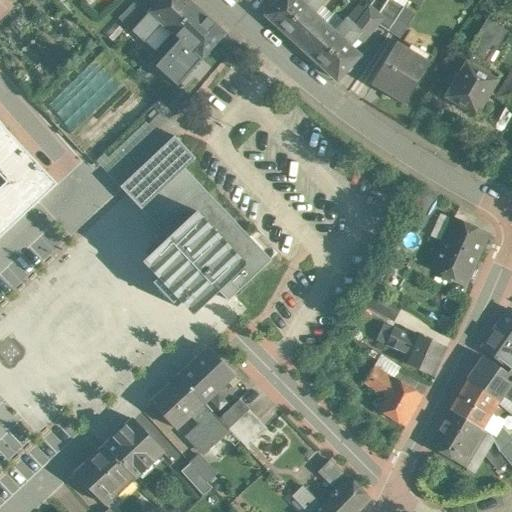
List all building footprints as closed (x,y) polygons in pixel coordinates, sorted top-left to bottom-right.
[(0,0),(0,16),(17,0),(0,0)] [(196,6),(189,0),(159,0),(148,12),(149,13),(132,31),(144,41),(160,23),(171,33),(196,6)] [(280,0),(267,15),(283,30),(305,6),(297,0),(280,0)] [(310,0),(305,6),(283,30),(300,45),(321,22),(313,14),(325,0),(310,0)] [(392,0),(389,0),(375,22),(389,31),(404,7),(392,0)] [(143,12),(133,3),(118,18),(129,28),(143,12)] [(179,40),(199,58),(201,60),(225,33),(196,6),(171,33),(179,40)] [(404,7),(389,31),(401,39),(417,16),(404,7)] [(346,19),(334,33),(342,40),(354,26),(346,19)] [(334,33),(321,22),(300,45),(320,64),(342,40),(334,33)] [(354,26),(342,40),(349,47),(362,33),(354,26)] [(505,36),(487,26),(471,52),(474,54),(468,65),(480,73),(484,66),(486,68),(505,36)] [(199,58),(179,40),(157,64),(177,82),(199,58)] [(349,47),(342,40),(320,64),(339,81),(360,57),(349,47)] [(417,53),(399,42),(373,82),(406,104),(433,63),(431,62),(433,60),(418,51),(417,53)] [(480,73),(468,65),(448,97),(477,114),(500,76),(486,68),(484,66),(480,73)] [(511,73),(498,99),(511,106),(511,73)] [(159,98),(141,115),(156,130),(173,113),(159,98)] [(0,237),(58,185),(8,130),(0,120),(0,237)] [(270,260),(184,168),(194,158),(174,136),(121,186),(141,208),(142,207),(169,237),(144,261),(193,313),(219,289),(228,299),(270,260)] [(485,234),(453,220),(432,268),(464,282),(485,234)] [(427,265),(408,256),(404,266),(423,275),(427,265)] [(400,306),(363,286),(357,299),(393,319),(400,306)] [(511,312),(507,308),(507,309),(497,323),(511,334),(511,312)] [(511,334),(497,323),(481,347),(507,366),(510,361),(511,362),(511,334)] [(446,348),(415,334),(413,337),(395,328),(394,329),(387,344),(388,345),(406,353),(403,360),(434,375),(446,348)] [(208,348),(178,376),(203,402),(233,375),(208,348)] [(511,375),(484,356),(468,379),(498,401),(502,394),(511,401),(511,375)] [(422,395),(393,376),(393,377),(374,366),(363,382),(383,395),(376,408),(405,426),(422,395)] [(203,402),(178,376),(151,402),(176,429),(192,414),(201,424),(188,436),(203,452),(228,428),(218,418),(203,402)] [(498,401),(468,379),(450,409),(481,428),(485,431),(491,435),(501,426),(502,422),(499,416),(495,414),(500,408),(495,405),(498,401)] [(239,399),(218,418),(228,428),(249,409),(239,399)] [(249,409),(228,428),(246,448),(267,428),(249,409)] [(481,428),(450,409),(429,444),(464,467),(485,431),(481,428)] [(163,451),(132,419),(104,446),(105,446),(133,475),(132,475),(134,478),(163,451)] [(511,440),(511,438),(501,426),(491,435),(500,451),(510,442),(511,440)] [(500,451),(491,435),(481,451),(498,471),(509,462),(500,451)] [(511,444),(510,442),(500,451),(509,462),(511,466),(511,444)] [(133,475),(105,446),(104,446),(75,473),(104,504),(113,496),(112,495),(132,475),(133,475)] [(215,473),(199,455),(190,463),(206,481),(215,473)] [(336,489),(318,507),(316,505),(319,503),(303,486),(292,496),(307,511),(355,511),(369,499),(348,477),(347,478),(330,460),(319,472),(336,489)] [(206,481),(190,463),(181,471),(203,495),(212,487),(206,481)]
